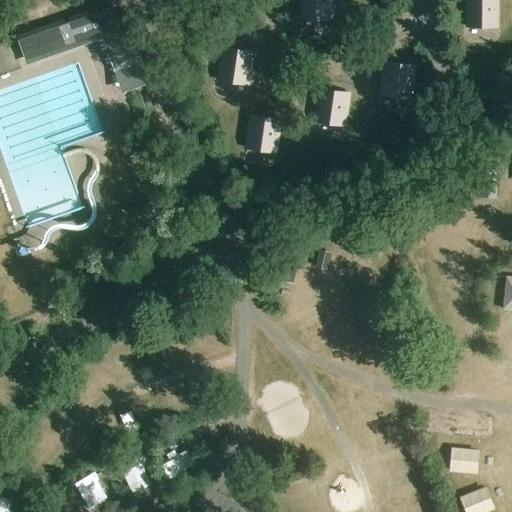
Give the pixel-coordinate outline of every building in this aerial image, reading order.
[(301,0),(301,21),(331,21),(330,0),(301,0)] [(467,0),(467,28),(496,29),(496,0),(467,0)] [(103,40),(123,94),(147,84),(121,5),(18,41),(26,66),(103,40)] [(218,82),(247,87),(252,54),(223,50),(218,82)] [(381,97),(410,100),(414,68),(385,64),(381,97)] [(315,123),(344,127),(349,95),(319,90),(315,123)] [(246,150),(275,154),(280,122),(250,117),(246,150)] [(496,198),(498,172),(479,171),(478,197),(496,198)] [(511,311),(511,276),(505,276),(502,311),(511,311)] [(499,429),(493,418),(480,426),(496,454),(511,444),(511,442),(504,429),(499,429)] [(448,447),(446,426),(428,428),(429,448),(448,447)] [(169,473),(193,459),(184,444),(160,458),(169,473)] [(416,459),(386,467),(392,489),(422,481),(416,459)] [(472,464),(452,478),(462,494),(483,480),(472,464)]
